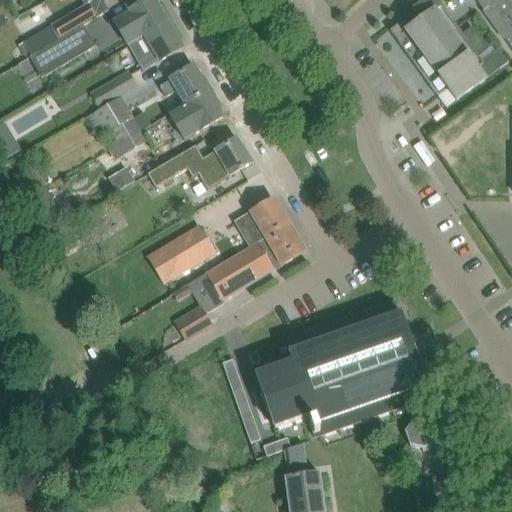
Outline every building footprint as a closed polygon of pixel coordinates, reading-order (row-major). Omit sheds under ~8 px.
[(130,12),(113,22),(128,47),(168,23),(154,0),(149,0),(130,12)] [(472,28),(462,35),(436,0),(427,0),(413,10),(415,13),(410,17),(416,25),(411,29),(405,21),(390,32),(438,98),(448,91),(456,102),(486,81),(477,70),(494,58),(472,28)] [(500,30),(506,39),(509,36),(489,8),(499,0),(475,0),(498,31),(500,30)] [(511,0),(499,0),(489,8),(509,36),(506,39),(505,40),(511,49),(511,0)] [(85,6),(23,43),(31,57),(60,41),(83,27),(103,15),(95,1),(85,6)] [(168,23),(128,47),(143,72),(183,49),(168,23)] [(30,58),(41,78),(95,47),(83,27),(60,41),(31,57),(30,58)] [(177,93),(185,107),(209,92),(194,67),(169,82),(159,89),(165,99),(177,93)] [(129,73),(90,95),(99,109),(137,87),(129,73)] [(224,118),(209,92),(185,107),(170,116),(185,141),(224,118)] [(108,153),(141,133),(121,99),(89,117),(102,138),(105,136),(113,149),(110,151),(108,152),(108,153)] [(108,153),(118,169),(150,150),(141,133),(108,153)] [(196,147),(147,175),(156,189),(188,171),(192,178),(191,179),(191,180),(206,172),(215,186),(227,178),(228,179),(229,179),(228,177),(230,176),(230,177),(252,164),(237,140),(203,160),(204,162),(203,163),(195,149),(197,148),(196,147)] [(120,192),(139,183),(132,167),(113,176),(120,192)] [(256,211),(236,223),(252,249),(265,242),(289,227),(273,200),(256,211)] [(206,276),(187,288),(199,307),(201,306),(205,313),(305,253),(289,227),(265,242),(252,249),(251,250),(222,267),(206,276)] [(199,228),(147,259),(164,286),(215,256),(211,248),(199,228)] [(372,258),(321,282),(331,302),(381,279),(372,258)] [(293,363),(256,376),(263,395),(275,429),(305,419),(312,440),(406,407),(415,404),(428,399),(424,388),(426,387),(422,375),(422,374),(417,361),(419,361),(412,340),(410,340),(401,315),(399,315),(395,304),(288,342),(292,353),(290,354),(293,363)] [(212,325),(205,313),(201,306),(199,307),(174,323),(175,325),(185,342),(212,325)] [(257,353),(249,356),(253,366),(261,363),(257,353)] [(233,361),(223,365),(226,373),(236,369),(233,361)] [(236,369),(226,373),(228,381),(239,377),(236,369)] [(239,377),(228,381),(231,389),(241,385),(239,377)] [(241,385),(231,389),(234,397),(244,393),(241,385)] [(244,393),(234,397),(237,404),(247,401),(244,393)] [(0,399),(0,428),(14,412),(2,403),(3,402),(0,399)] [(247,401),(237,404),(240,412),(250,409),(247,401)] [(250,409),(240,412),(242,420),(253,417),(250,409)] [(421,416),(409,420),(409,422),(411,422),(412,424),(405,432),(410,447),(422,449),(424,453),(430,451),(429,447),(437,438),(431,423),(421,421),(421,419),(422,418),(421,416)] [(253,417),(242,420),(245,428),(255,425),(253,417)] [(255,425),(245,428),(248,436),(258,433),(255,425)] [(223,434),(233,466),(251,461),(241,428),(223,434)] [(258,433),(248,436),(251,444),(261,441),(258,433)] [(288,440),(280,442),(283,453),(291,450),(288,440)] [(93,441),(66,458),(67,459),(84,487),(84,488),(111,472),(93,441)] [(279,442),(272,445),(275,455),(280,454),(283,453),(280,442),(279,442)] [(272,445),(264,448),(267,458),(275,455),(272,445)] [(285,480),(289,511),(325,511),(321,475),(308,476),(304,447),(285,453),(289,480),(285,480)] [(67,459),(57,465),(73,493),(84,487),(67,459)] [(115,491),(103,498),(111,511),(146,511),(128,481),(114,490),(115,491)] [(21,484),(11,490),(24,511),(37,511),(38,511),(21,484)] [(10,489),(0,494),(0,503),(5,511),(24,511),(11,490),(10,489)]
